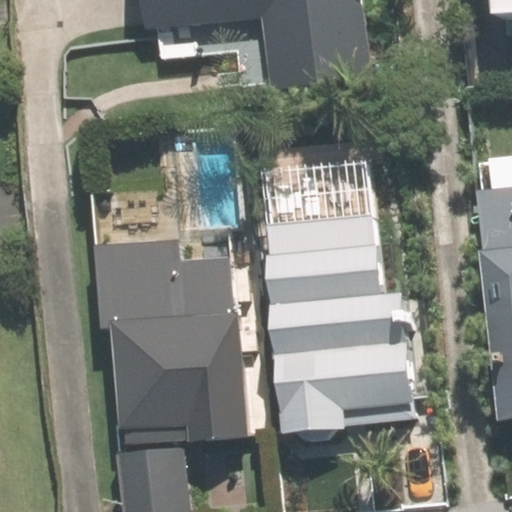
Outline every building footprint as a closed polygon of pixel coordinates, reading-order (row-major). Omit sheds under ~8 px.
[(369,0),(149,0),(152,34),(272,23),(277,82),(352,75),(345,4),(369,2),(369,0)] [(511,0),(500,0),(502,16),(511,15),(511,0)] [(388,211),(274,222),(293,437),(355,431),(354,415),(423,408),(412,285),(395,286),(388,211)] [(511,211),(487,214),(506,432),(511,431),(511,211)] [(199,237),(103,245),(125,511),(191,511),(185,439),(256,433),(242,257),(201,261),(199,237)]
